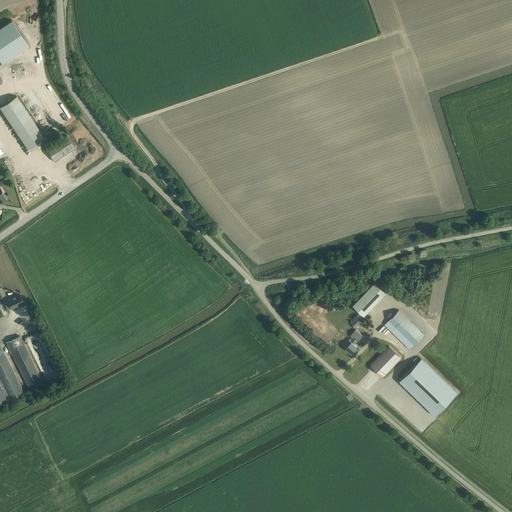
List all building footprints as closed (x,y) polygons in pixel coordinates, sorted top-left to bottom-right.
[(12,20),(0,27),(0,64),(29,45),(12,20)] [(16,96),(0,106),(0,107),(28,148),(44,137),(16,96)] [(75,147),(67,135),(46,149),(54,161),(75,147)] [(364,315),(386,293),(374,283),(353,305),(361,312),(364,315)] [(24,302),(20,294),(7,300),(11,308),(24,302)] [(410,349),(424,334),(399,310),(384,325),(410,349)] [(360,322),(356,318),(351,323),(355,327),(360,322)] [(350,335),(352,337),(351,339),(350,338),(348,341),(348,342),(348,345),(346,348),(351,353),(352,353),(354,353),(357,350),(355,348),(357,347),(354,344),(357,341),(358,341),(362,335),(355,329),(350,335)] [(20,335),(6,342),(30,390),(44,383),(20,335)] [(0,403),(23,393),(0,345),(0,403)] [(383,377),(401,358),(389,346),(371,365),(373,367),(383,377)] [(421,359),(400,380),(436,415),(457,393),(421,358),(421,359)]
